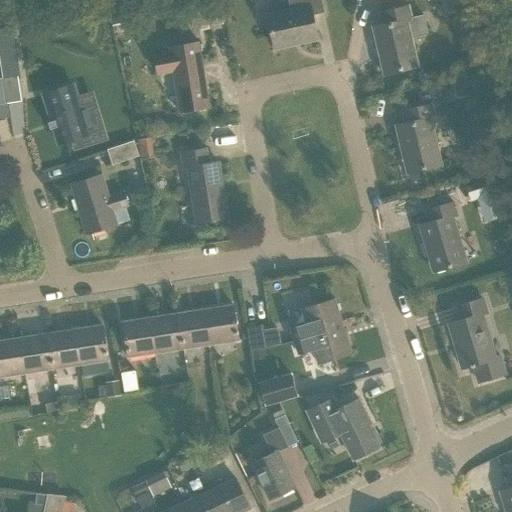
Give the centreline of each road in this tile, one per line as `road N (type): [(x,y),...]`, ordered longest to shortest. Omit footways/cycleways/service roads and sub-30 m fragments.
road 1 (residential): [(371,240),(372,210),(339,71),(246,91),(273,256)]
road 2 (residential): [(437,463),(371,240)]
road 3 (residential): [(60,289),(273,256)]
road 4 (residential): [(60,289),(20,147),(0,152)]
